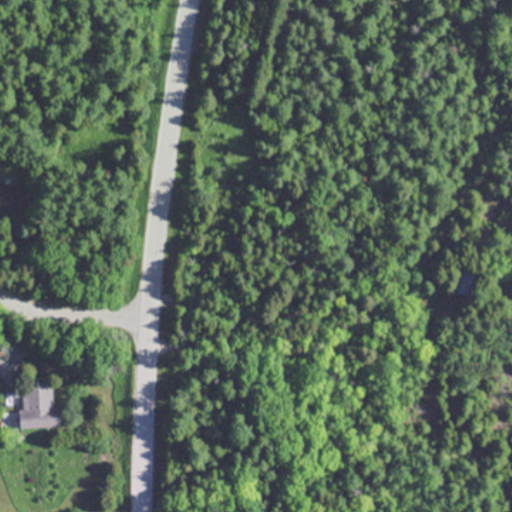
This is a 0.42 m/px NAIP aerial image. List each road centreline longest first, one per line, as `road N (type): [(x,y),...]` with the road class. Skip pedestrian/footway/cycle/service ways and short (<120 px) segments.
road 1 (tertiary): [(139,511),(157,217),(190,0)]
road 2 (residential): [(0,297),(55,314),(148,318)]
